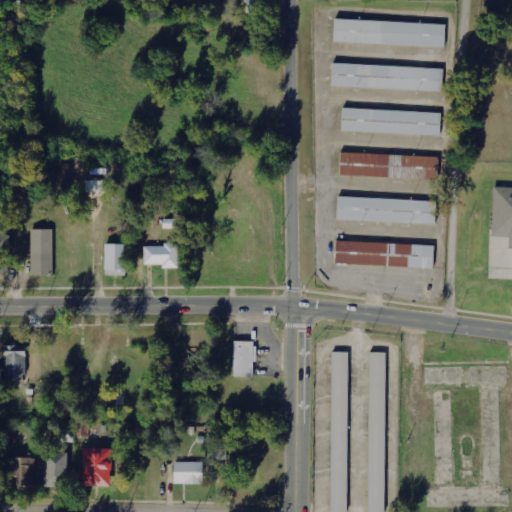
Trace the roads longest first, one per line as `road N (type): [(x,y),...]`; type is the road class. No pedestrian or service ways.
road 1 (tertiary): [(511,329),(297,305),(0,307)]
road 2 (tertiary): [(295,511),(294,0)]
road 3 (residential): [(448,322),(467,0)]
